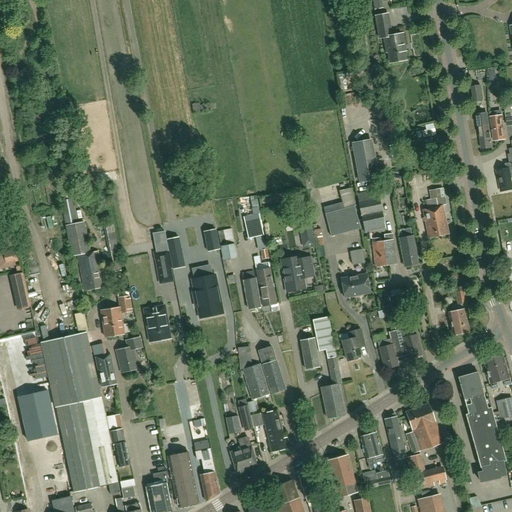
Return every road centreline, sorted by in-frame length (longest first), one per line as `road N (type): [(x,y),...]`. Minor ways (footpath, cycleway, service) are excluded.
road 1 (secondary): [(208,511),(506,327)]
road 2 (secondary): [(506,327),(485,265),(438,0)]
